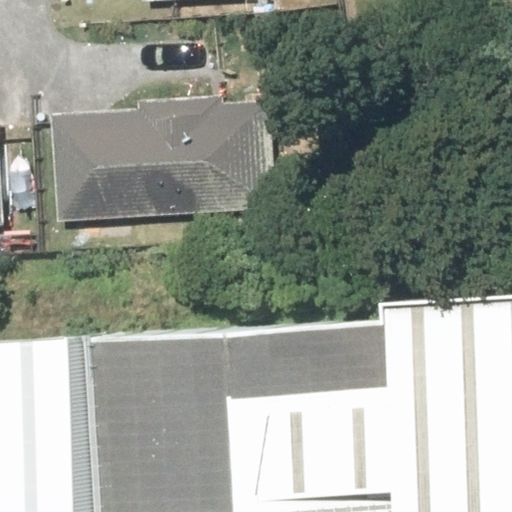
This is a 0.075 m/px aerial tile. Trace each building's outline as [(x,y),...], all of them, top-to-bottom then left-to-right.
[(259,0),(145,0),(146,11),(260,5),(259,0)] [(275,105),(55,119),(63,232),(282,218),(275,105)] [(4,121),(0,121),(0,234),(11,234),(4,121)] [(106,511),(511,511),(511,308),(97,331),(106,511)] [(106,511),(97,331),(0,338),(0,511),(106,511)]
